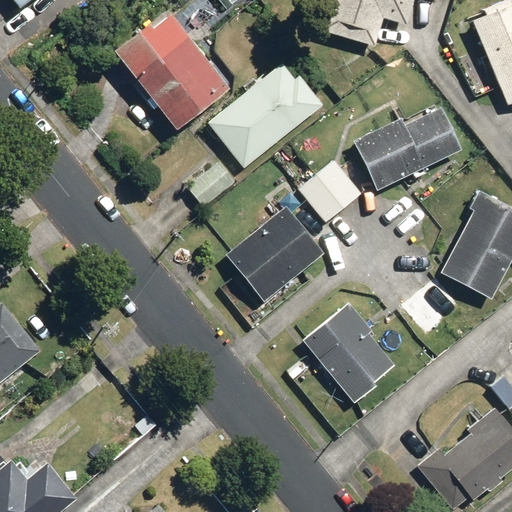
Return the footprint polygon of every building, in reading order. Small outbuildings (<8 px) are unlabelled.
[(324,0),(316,28),(372,45),(380,17),(403,24),(409,0),(324,0)] [(480,12),(468,17),(504,104),(511,100),(511,0),(496,0),(478,7),(480,12)] [(143,21),(109,48),(173,129),(226,87),(166,12),(147,27),(143,21)] [(279,62),(205,123),(242,167),(320,103),(296,74),(291,78),(279,62)] [(460,148),(438,105),(401,124),(397,116),(349,140),(374,191),(460,148)] [(333,160),(297,189),(323,222),(359,194),(333,160)] [(218,163),(186,188),(201,208),(234,183),(218,163)] [(471,209),(438,272),(489,299),(511,255),(511,207),(476,189),(466,207),(471,209)] [(282,205),(223,253),(262,301),(321,254),(282,205)] [(426,337),(462,308),(435,276),(400,306),(426,337)] [(346,301),(299,339),(352,402),(373,385),(370,382),(392,364),(366,333),(369,330),(346,301)] [(0,380),(38,350),(0,303),(0,380)] [(414,466),(451,510),(468,496),(470,500),(484,488),(487,491),(501,480),(498,477),(511,465),(511,432),(491,407),(465,428),(468,432),(442,454),(436,448),(414,466)] [(8,458),(0,464),(0,511),(56,511),(74,497),(44,460),(23,477),(8,458)] [(162,511),(155,503),(143,511),(162,511)]
